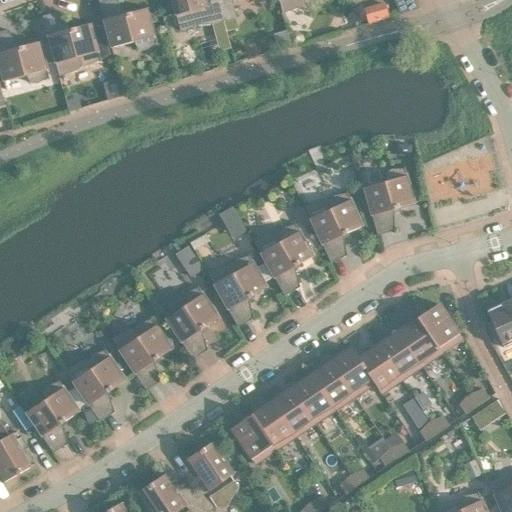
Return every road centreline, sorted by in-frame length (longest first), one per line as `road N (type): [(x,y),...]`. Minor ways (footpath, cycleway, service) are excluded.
road 1 (residential): [(30,511),(93,478),(404,267),(511,236)]
road 2 (residential): [(440,0),(511,132)]
